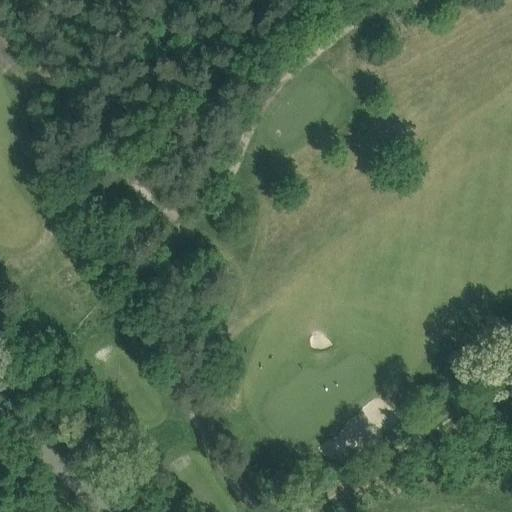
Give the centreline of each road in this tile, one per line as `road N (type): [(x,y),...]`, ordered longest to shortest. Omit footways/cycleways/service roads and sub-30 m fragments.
road 1 (track): [(511,370),(290,511)]
road 2 (unclassified): [(103,511),(0,409)]
road 3 (track): [(254,78),(371,0)]
